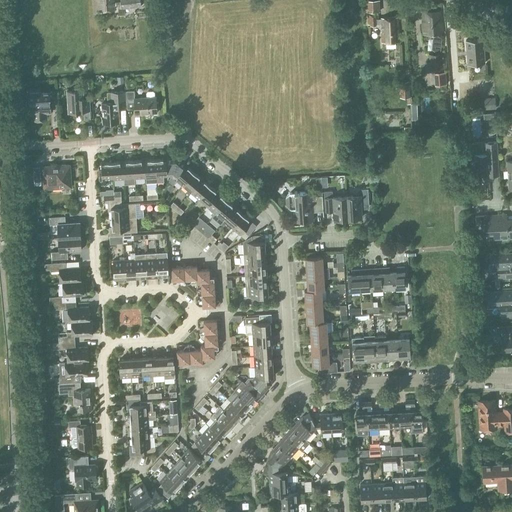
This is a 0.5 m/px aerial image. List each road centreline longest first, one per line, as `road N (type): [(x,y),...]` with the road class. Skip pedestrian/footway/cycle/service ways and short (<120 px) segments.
road 1 (residential): [(191,313),(171,291),(99,287),(87,143)]
road 2 (residential): [(87,143),(185,136),(274,218),(278,238)]
road 3 (residential): [(109,475),(104,347),(174,337),(191,313)]
road 4 (residential): [(294,393),(511,379)]
road 5 (residential): [(184,511),(294,393)]
road 6 (unclassified): [(19,148),(9,0)]
